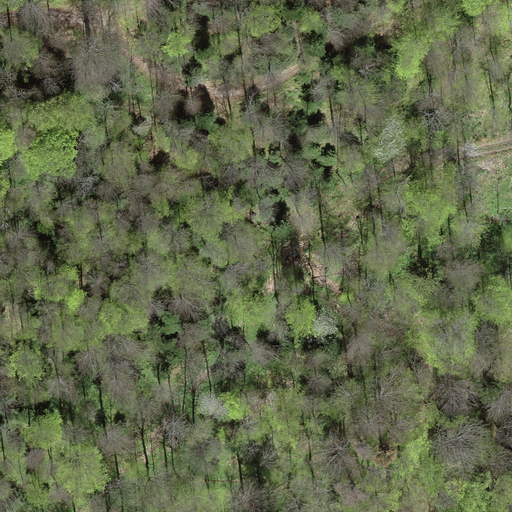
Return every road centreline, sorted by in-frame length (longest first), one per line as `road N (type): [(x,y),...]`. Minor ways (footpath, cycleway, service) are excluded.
road 1 (track): [(511,139),(375,174),(291,225),(128,445),(51,511)]
road 2 (track): [(0,19),(96,15),(199,92),(249,90),(422,0)]
